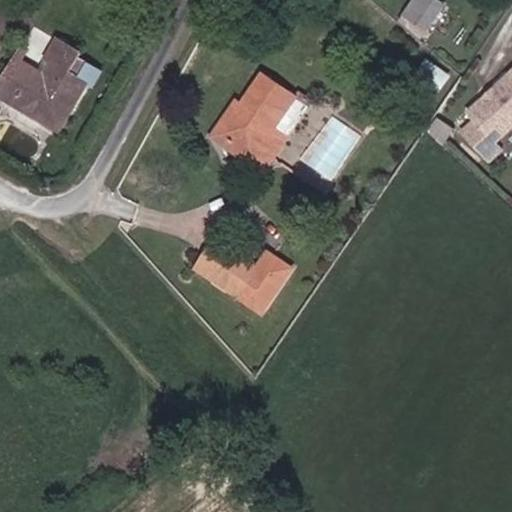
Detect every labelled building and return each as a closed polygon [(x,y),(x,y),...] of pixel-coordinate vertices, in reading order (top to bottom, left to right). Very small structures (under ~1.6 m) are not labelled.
[(412,0),(401,17),(427,35),(449,2),(445,0),(412,0)] [(39,66),(35,73),(16,63),(5,80),(0,77),(0,103),(59,137),(84,88),(66,75),(75,57),(48,39),(34,64),(39,66)] [(511,114),(511,60),(465,103),(471,110),(459,122),(479,144),(492,133),(511,114)] [(253,69),(210,134),(230,148),(275,83),(253,69)] [(273,118),(288,92),(275,83),(230,148),(258,167),(285,125),(273,118)] [(479,144),(485,152),(498,140),(492,133),(479,144)] [(214,237),(195,266),(223,284),(242,256),(214,237)] [(237,293),(256,265),(242,256),(223,284),(237,293)]
